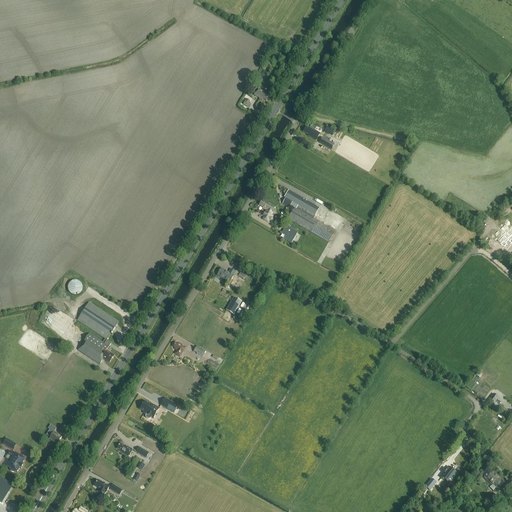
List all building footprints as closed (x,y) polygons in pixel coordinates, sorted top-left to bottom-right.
[(263,99),(266,101),(269,96),(264,93),(265,92),(259,88),(254,95),(262,101),(263,99)] [(332,135),(334,130),(327,126),(324,131),(332,135)] [(308,129),(306,127),(304,132),(309,135),(308,136),(315,141),(319,134),(309,128),(308,129)] [(323,138),(319,143),(331,150),(334,145),(323,138)] [(329,243),(335,231),(314,219),(315,218),(314,217),(319,208),(289,191),(285,198),(286,198),(282,204),(289,208),(290,206),(294,208),(287,219),(329,243)] [(263,209),(266,211),(263,217),(262,220),(269,224),(272,218),(271,217),(272,215),(272,214),(275,207),(264,201),(263,202),(262,201),(259,205),(263,208),(263,209)] [(291,244),(298,232),(286,225),(281,234),(285,236),(283,239),(291,244)] [(511,229),(511,228),(506,233),(505,232),(502,235),(503,236),(499,240),(501,242),(500,243),(503,246),(504,245),(506,247),(511,241),(511,229)] [(233,276),(235,272),(231,270),(228,273),(221,269),(217,276),(230,283),(234,277),(233,276)] [(81,292),(82,291),(82,290),(82,288),(82,287),(82,286),(82,285),(81,283),(80,283),(79,282),(78,281),(76,281),(75,281),(74,281),(72,281),(71,282),(70,283),(69,284),(69,285),(68,286),(68,287),(68,289),(68,290),(68,291),(69,292),(70,293),(71,294),(72,295),(73,295),(74,295),(76,295),(77,295),(78,295),(79,294),(80,293),(81,292)] [(234,298),(226,311),(233,315),(241,302),(234,298)] [(109,363),(114,356),(106,351),(111,343),(107,340),(119,322),(89,303),(78,320),(106,338),(103,342),(89,334),(78,351),(100,365),(103,359),(109,363)] [(174,349),(176,351),(174,354),(180,358),(186,348),(178,343),(177,344),(176,343),(173,347),(175,348),(174,349)] [(197,346),(193,351),(197,353),(197,354),(202,357),(205,352),(197,346)] [(208,364),(217,368),(219,363),(210,359),(208,364)] [(492,407),(499,398),(493,394),(487,402),(492,407)] [(161,406),(174,413),(178,406),(165,398),(161,406)] [(153,419),(159,409),(150,403),(149,404),(145,402),(140,410),(144,412),(144,413),(146,415),(146,416),(146,417),(146,418),(148,419),(149,419),(150,419),(151,418),(153,419)] [(50,438),(49,439),(57,444),(61,437),(56,434),(54,432),(56,428),(50,425),(48,429),(50,430),(46,435),(50,438)] [(13,451),(16,445),(6,439),(3,444),(13,451)] [(125,446),(120,444),(117,449),(120,451),(120,452),(129,457),(133,450),(125,445),(125,446)] [(146,458),(149,453),(139,447),(136,452),(146,458)] [(9,465),(7,468),(10,469),(10,470),(11,472),(13,472),(14,472),(17,473),(20,468),(21,469),(23,465),(22,465),(25,460),(15,454),(15,455),(10,452),(7,455),(13,458),(12,459),(11,459),(8,464),(9,465)] [(443,474),(440,478),(442,479),(441,480),(442,480),(442,479),(446,482),(446,483),(447,483),(448,484),(457,473),(454,471),(454,470),(453,471),(449,467),(447,469),(446,469),(447,470),(444,474),(443,473),(443,474)] [(483,478),(492,486),(492,485),(495,488),(495,489),(497,491),(505,482),(493,471),(492,472),(487,468),(481,474),(484,476),(483,478)] [(430,491),(437,482),(434,479),(439,473),(437,471),(425,487),(430,491)] [(0,478),(0,501),(2,503),(12,486),(0,478)] [(98,480),(95,486),(100,489),(98,492),(104,495),(105,493),(106,493),(109,488),(105,485),(106,485),(98,480)] [(122,490),(113,484),(110,490),(119,495),(122,490)]
